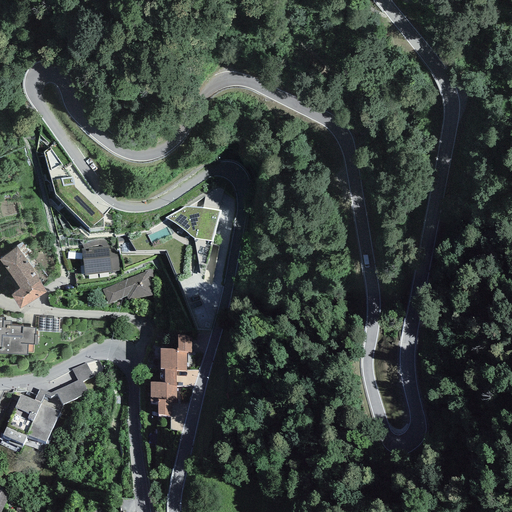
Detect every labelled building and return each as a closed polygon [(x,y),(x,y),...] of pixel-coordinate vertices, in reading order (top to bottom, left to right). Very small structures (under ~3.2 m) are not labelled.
[(106,223),(73,186),(49,188),(53,203),(88,240),(107,239),(106,223)] [(221,217),(185,211),(167,222),(194,247),(201,280),(204,281),(221,217)] [(34,270),(17,246),(0,258),(0,259),(20,287),(12,293),(20,308),(46,291),(34,270)] [(108,248),(82,251),(85,280),(112,277),(108,248)] [(145,272),(145,274),(102,292),(109,308),(127,300),(128,307),(152,301),(149,282),(155,279),(152,269),(145,272)] [(0,353),(27,354),(28,352),(33,353),(34,345),(36,345),(37,335),(35,335),(35,328),(22,327),(22,325),(11,325),(11,322),(3,321),(3,317),(0,317),(0,353)] [(59,319),(39,318),(38,331),(58,332),(59,319)] [(191,342),(177,342),(178,355),(178,357),(187,357),(192,356),(191,342)] [(178,355),(159,357),(160,375),(164,374),(164,388),(169,388),(168,390),(176,389),(176,373),(187,372),(187,357),(178,357),(178,355)] [(87,362),(72,370),(78,380),(56,391),(63,404),(89,391),(82,380),(93,375),(87,362)] [(164,388),(150,389),(150,408),(157,408),(158,422),(171,421),(171,410),(176,410),(176,389),(168,390),(169,388),(164,388)] [(35,399),(21,394),(3,434),(23,442),(27,433),(47,441),(63,404),(56,391),(54,391),(50,390),(49,393),(40,389),(35,399)] [(0,511),(9,491),(0,487),(0,511)]
